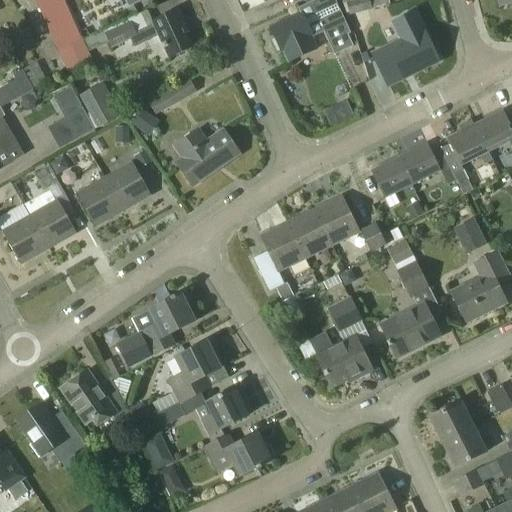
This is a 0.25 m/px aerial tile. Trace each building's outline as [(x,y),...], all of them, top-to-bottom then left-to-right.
[(92,64),(63,0),(35,0),(69,74),(92,64)] [(351,33),(335,0),(314,0),(299,7),(301,13),(270,28),(282,52),(283,52),(288,63),(317,49),(312,38),(324,32),(334,55),(353,46),(348,34),(351,33)] [(371,10),(371,11),(372,11),(369,0),(341,0),(343,4),(346,3),(349,16),(371,10)] [(146,12),(103,32),(109,43),(111,49),(130,40),(134,48),(158,37),(158,38),(168,59),(188,50),(180,31),(184,29),(176,10),(164,15),(151,22),(146,12)] [(425,33),(414,12),(394,22),(405,43),(375,58),(387,83),(438,57),(426,33),(425,33)] [(37,63),(22,71),(33,90),(47,82),(37,63)] [(0,106),(1,108),(33,90),(22,71),(13,76),(16,81),(0,89),(0,106)] [(197,93),(190,81),(165,95),(150,103),(157,115),(197,93)] [(358,86),(368,112),(380,107),(370,81),(358,86)] [(121,117),(104,85),(82,97),(99,129),(121,117)] [(330,126),(352,116),(345,101),(323,111),(330,126)] [(83,108),(73,114),(65,118),(77,140),(95,131),(83,108)] [(159,123),(140,109),(130,124),(149,137),(159,123)] [(475,126),(488,153),(509,143),(511,148),(511,130),(503,112),(475,126)] [(2,119),(0,119),(0,169),(24,156),(2,119)] [(488,153),(475,126),(447,139),(450,145),(441,149),(454,175),(463,171),(461,167),(488,153)] [(130,143),(129,128),(115,129),(116,144),(130,143)] [(239,155),(223,132),(206,144),(197,132),(175,149),(183,160),(176,165),(192,188),(239,155)] [(399,159),(412,186),(440,172),(446,186),(456,181),(444,157),(435,161),(427,145),(399,159)] [(146,150),(134,157),(141,168),(153,162),(146,150)] [(63,157),(52,164),(58,175),(69,168),(63,157)] [(412,186),(399,159),(371,172),(384,200),(412,186)] [(105,180),(123,211),(151,196),(133,164),(105,180)] [(46,166),(33,173),(44,192),(56,185),(46,166)] [(95,227),(123,211),(105,180),(78,195),(95,227)] [(0,205),(17,195),(10,183),(0,189),(0,205)] [(58,202),(56,203),(49,192),(25,206),(31,217),(49,250),(76,235),(58,202)] [(341,198),(314,212),(332,248),(359,234),(341,198)] [(306,261),(332,248),(314,212),(288,225),(305,261),(306,261)] [(49,250),(31,217),(4,232),(22,265),(49,250)] [(487,246),(474,219),(453,229),(466,256),(487,246)] [(386,246),(375,224),(361,231),(371,253),(386,246)] [(305,261),(288,225),(261,238),(267,252),(254,259),(270,292),(284,286),(278,274),(291,268),(295,276),(310,269),(306,261),(305,261)] [(430,290),(406,241),(388,250),(398,271),(397,272),(411,300),(430,290)] [(509,281),(496,254),(474,265),(483,282),(453,297),(467,324),(506,304),(497,287),(509,281)] [(196,322),(182,296),(150,312),(157,326),(118,346),(129,369),(174,346),(169,336),(196,322)] [(372,344),(348,298),(327,309),(345,343),(332,350),(324,334),(309,342),(334,391),(372,371),(361,350),(372,344)] [(440,337),(424,305),(381,327),(397,359),(440,337)] [(153,405),(159,416),(182,404),(202,394),(209,390),(204,378),(219,370),(207,344),(177,359),(184,375),(171,382),(176,393),(153,405)] [(103,394),(88,373),(63,390),(91,431),(112,417),(115,421),(127,413),(114,386),(103,394)] [(511,408),(511,407),(501,386),(487,393),(498,415),(511,408)] [(182,404),(159,416),(153,419),(158,428),(163,425),(164,427),(196,410),(203,424),(201,425),(208,437),(247,417),(233,391),(207,404),(202,394),(182,404)] [(443,445),(474,429),(468,418),(478,413),(472,400),(462,405),(461,404),(430,419),(443,445)] [(41,405),(18,421),(33,444),(30,446),(39,460),(52,451),(61,465),(69,475),(81,467),(74,457),(87,447),(68,420),(57,428),(41,405)] [(480,441),(474,429),(443,445),(456,470),(487,455),(486,454),(497,448),(491,436),(480,441)] [(511,453),(511,432),(503,437),(511,453),(511,452),(511,453)] [(156,470),(173,462),(159,433),(142,441),(156,470)] [(262,448),(256,436),(232,448),(228,439),(205,450),(217,473),(233,465),(240,478),(270,463),(268,460),(271,458),(272,455),(268,448),(265,447),(262,448)] [(511,477),(511,453),(511,452),(511,453),(495,461),(505,481),(511,477)] [(0,463),(0,485),(5,492),(24,478),(9,457),(0,463)] [(185,491),(173,467),(159,474),(171,498),(185,491)] [(484,486),(477,471),(454,482),(461,497),(484,486)] [(378,474),(351,488),(363,511),(394,511),(397,511),(378,474)] [(324,502),(329,511),(363,511),(351,488),(324,502)] [(497,511),(511,511),(511,489),(503,495),(508,505),(497,511)] [(329,511),(324,502),(304,511),(329,511)]
